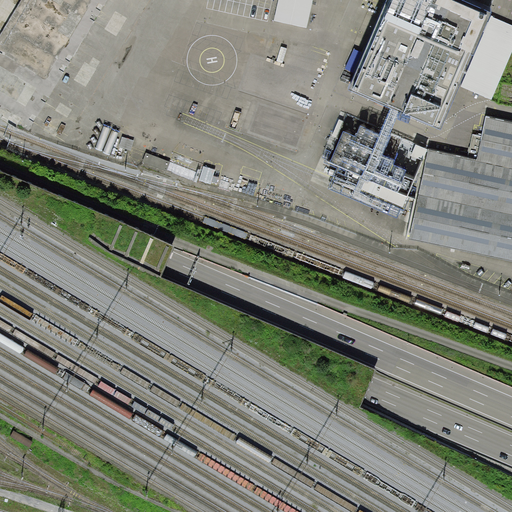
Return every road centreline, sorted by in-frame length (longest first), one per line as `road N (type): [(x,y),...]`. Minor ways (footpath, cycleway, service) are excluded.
road 1 (motorway): [(511,412),(0,189)]
road 2 (motorway): [(0,229),(511,451)]
